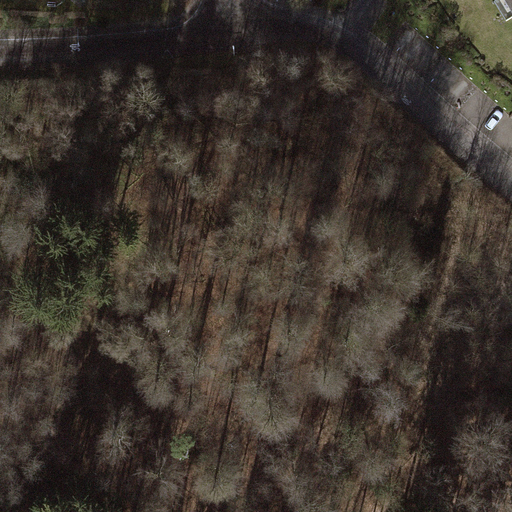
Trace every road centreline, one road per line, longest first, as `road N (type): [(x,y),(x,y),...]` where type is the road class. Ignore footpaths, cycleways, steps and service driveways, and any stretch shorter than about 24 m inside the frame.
road 1 (residential): [(254,19),(307,27),(351,47),(511,188)]
road 2 (residential): [(0,56),(155,47),(254,19)]
